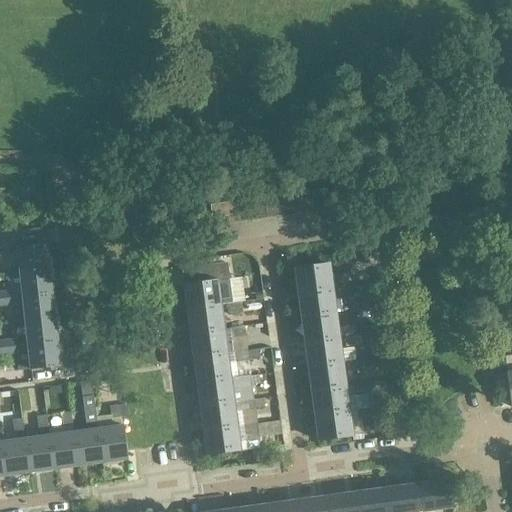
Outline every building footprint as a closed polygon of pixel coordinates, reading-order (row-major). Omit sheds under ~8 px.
[(319,212),(316,191),(305,192),(308,214),(319,212)] [(308,214),(305,192),(295,194),(298,215),(308,214)] [(298,215),(295,194),(284,195),(287,217),(298,215)] [(287,217),(284,195),(273,197),(276,218),(287,217)] [(276,218),(273,197),(263,198),(266,220),(276,218)] [(266,220),(263,198),(252,200),(255,221),(266,220)] [(255,221),(252,200),(241,202),(244,223),(255,221)] [(244,223),(241,202),(231,203),(234,224),(244,223)] [(234,224),(231,203),(220,205),(223,226),(234,224)] [(209,206),(212,228),(223,226),(220,205),(209,206)] [(51,259),(48,259),(46,246),(17,250),(20,274),(52,270),(51,259)] [(200,284),(183,286),(186,310),(220,306),(217,281),(228,280),(226,264),(198,268),(200,284)] [(348,264),(336,265),(334,265),(335,275),(336,276),(349,274),(348,264)] [(336,265),(294,270),(298,295),(332,290),(330,276),(335,275),(334,265),(336,265)] [(50,283),(54,282),(52,270),(20,274),(22,298),(52,295),(50,283)] [(340,289),(338,290),(339,299),(339,300),(352,298),(351,288),(340,289)] [(298,295),(301,319),(335,314),(333,300),(339,299),(338,290),(340,289),(332,290),(298,295)] [(9,293),(0,293),(0,306),(11,305),(9,293)] [(57,307),(53,307),(52,295),(22,298),(25,322),(58,319),(57,307)] [(228,315),(241,314),(240,304),(226,306),(228,315)] [(220,306),(186,310),(190,335),(223,330),(222,316),(220,306)] [(341,314),(342,324),(357,322),(356,312),(341,314)] [(335,314),(301,319),(304,344),(338,339),(335,314)] [(58,319),(25,322),(27,345),(28,347),(57,343),(56,331),(59,330),(58,319)] [(511,321),(498,323),(484,325),(484,328),(485,333),(511,329),(511,321)] [(230,330),(231,339),(244,338),(243,328),(230,330)] [(223,330),(190,335),(193,359),(227,354),(225,342),(223,330)] [(344,338),(346,348),(359,346),(357,337),(344,338)] [(304,344),(308,368),(342,363),(338,339),(304,344)] [(15,341),(1,342),(2,355),(16,354),(15,341)] [(57,345),(57,343),(28,347),(27,345),(16,346),(18,372),(60,368),(59,360),(62,360),(60,345),(57,345)] [(246,352),(247,362),(259,361),(258,351),(246,352)] [(234,364),(247,362),(246,352),(233,354),(234,364)] [(227,354),(193,359),(196,383),(230,379),(228,363),(227,354)] [(361,361),(348,363),(349,372),(362,371),(361,361)] [(342,363),(308,368),(311,392),(345,388),(342,363)] [(250,377),(237,378),(236,379),(238,388),(239,388),(251,386),(250,377)] [(237,378),(230,379),(196,383),(200,408),(233,403),(232,392),(239,391),(239,388),(238,388),(236,379),(237,378)] [(364,385),(351,387),(352,397),(366,395),(364,385)] [(82,389),(85,411),(94,410),(90,387),(82,389)] [(311,392),(314,417),(348,412),(345,388),(311,392)] [(253,401),(254,409),(263,407),(262,399),(253,401)] [(253,401),(241,403),(240,403),(241,413),(242,412),(254,411),(254,409),(253,401)] [(237,427),(235,414),(242,413),(242,412),(241,413),(240,403),(241,403),(241,402),(233,403),(200,408),(203,432),(237,427)] [(110,422),(121,420),(118,407),(108,408),(110,422)] [(368,409),(354,411),(356,421),(358,420),(369,419),(368,409)] [(85,411),(84,411),(86,425),(87,425),(96,423),(94,410),(85,411)] [(354,411),(348,412),(314,417),(318,441),(352,437),(350,422),(358,421),(358,420),(356,421),(354,411)] [(70,413),(60,415),(62,428),(63,428),(71,427),(71,426),(70,413)] [(38,431),(47,430),(45,417),(36,418),(38,431)] [(11,421),(13,435),(23,433),(21,420),(11,421)] [(78,467),(102,464),(98,430),(97,422),(96,423),(87,425),(88,431),(73,433),(78,467)] [(256,425),(244,427),(243,427),(244,436),(257,434),(257,433),(256,425)] [(54,470),(78,467),(73,433),(72,426),(71,426),(71,427),(63,428),(63,434),(49,436),(54,470)] [(127,460),(122,426),(98,430),(102,464),(127,460)] [(244,426),(237,427),(203,432),(206,456),(261,449),(258,433),(257,433),(257,434),(244,436),(243,427),(244,427),(244,426)] [(29,474),(54,470),(49,436),(25,440),(29,474)] [(15,441),(0,443),(5,477),(29,474),(25,440),(15,441)] [(417,485),(420,511),(422,511),(452,508),(448,481),(417,485)] [(388,511),(420,511),(417,485),(386,489),(388,511)] [(388,511),(386,489),(355,494),(357,511),(388,511)] [(357,511),(355,494),(323,498),(325,511),(357,511)] [(325,511),(323,498),(292,502),(293,511),(325,511)] [(293,511),(292,502),(261,506),(262,511),(293,511)]
